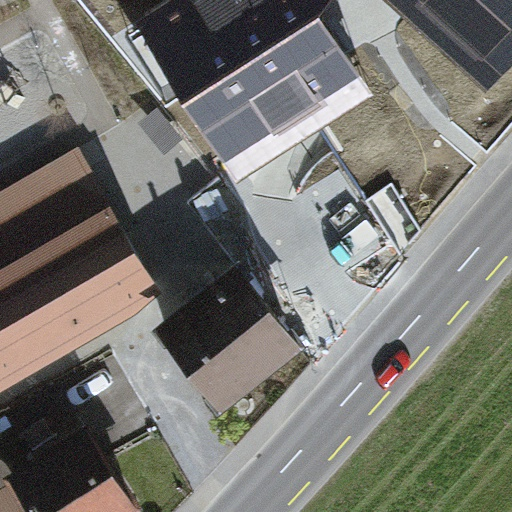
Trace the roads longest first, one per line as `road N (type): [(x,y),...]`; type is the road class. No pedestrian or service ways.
road 1 (unknown): [(356,327),(165,163),(135,155),(80,163),(0,195)]
road 2 (secondary): [(238,511),(511,209)]
